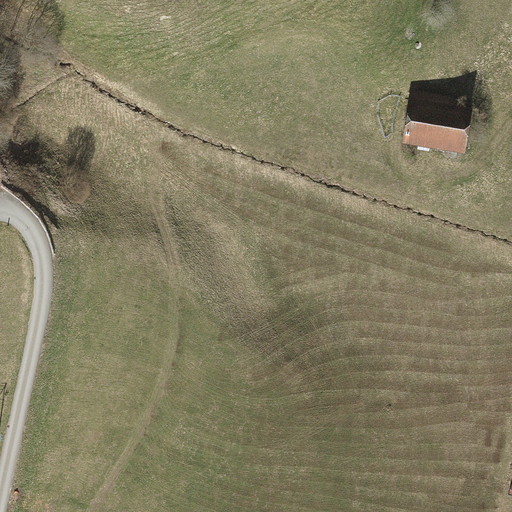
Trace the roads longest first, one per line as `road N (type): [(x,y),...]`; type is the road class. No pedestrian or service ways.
road 1 (residential): [(0,208),(27,224),(42,261),(15,443)]
road 2 (track): [(404,174),(472,160),(511,113)]
